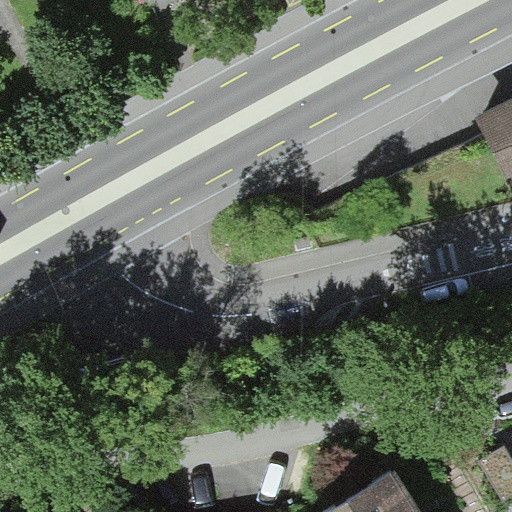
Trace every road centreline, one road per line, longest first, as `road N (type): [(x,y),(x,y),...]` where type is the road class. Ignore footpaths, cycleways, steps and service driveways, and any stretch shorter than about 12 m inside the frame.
road 1 (residential): [(48,228),(88,275),(156,311),(274,312),(511,253)]
road 2 (secondary): [(48,228),(474,0)]
